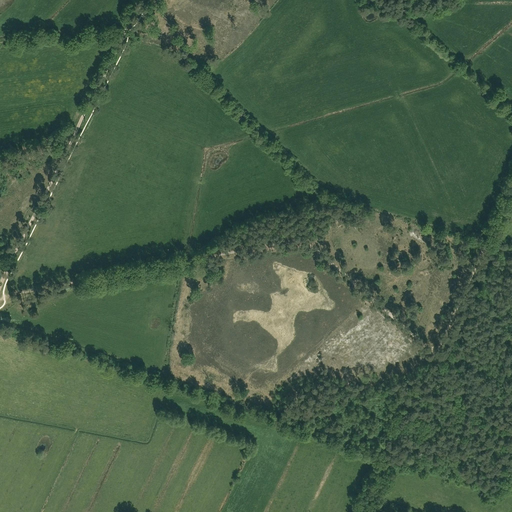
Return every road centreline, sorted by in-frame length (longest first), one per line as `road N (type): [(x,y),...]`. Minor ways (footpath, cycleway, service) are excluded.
road 1 (track): [(0,299),(298,243),(435,352)]
road 2 (track): [(141,0),(0,284)]
road 3 (track): [(511,192),(435,352)]
road 4 (track): [(0,42),(123,35)]
